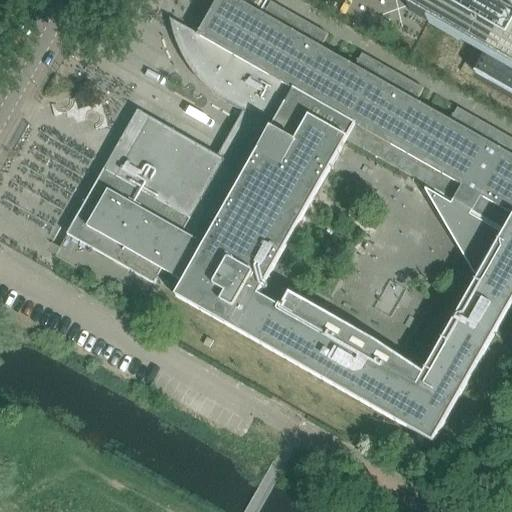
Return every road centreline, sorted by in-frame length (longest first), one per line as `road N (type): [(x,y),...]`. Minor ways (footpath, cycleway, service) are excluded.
road 1 (unclassified): [(297,435),(0,268)]
road 2 (unclassified): [(0,130),(73,0)]
